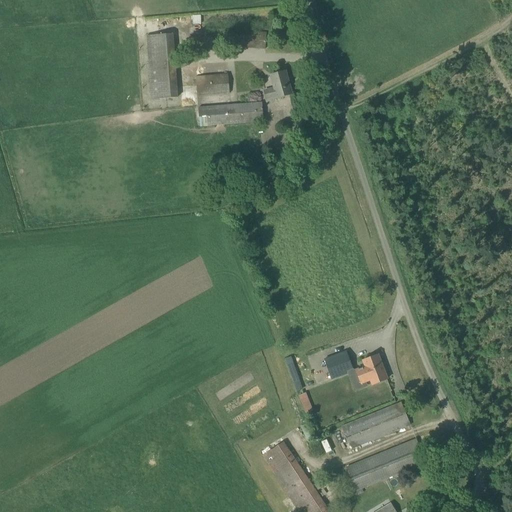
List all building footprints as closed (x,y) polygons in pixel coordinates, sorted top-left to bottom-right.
[(265,49),(267,33),(207,29),(206,45),(265,49)] [(152,100),(178,98),(173,34),(147,36),(152,100)] [(266,101),(282,96),(292,94),(286,71),(270,76),(273,87),(263,90),(266,101)] [(196,78),(197,96),(230,93),(228,74),(208,76),(196,78)] [(200,127),(264,122),(262,102),(199,108),(200,127)] [(331,379),(354,371),(346,351),(324,359),(331,379)] [(294,391),(301,390),(293,355),(286,357),(294,391)] [(372,385),(387,379),(378,355),(362,361),(364,366),(355,370),(361,385),(370,381),(372,385)] [(298,395),(305,414),(313,411),(306,392),(298,395)] [(350,449),(401,429),(411,425),(401,403),(341,427),(350,449)] [(362,488),(416,466),(426,463),(416,439),(347,467),(356,491),(358,495),(364,493),(362,488)] [(329,511),(324,503),(284,441),(263,455),(284,487),(283,488),(298,511),(329,511)] [(382,511),(396,511),(391,503),(381,509),(382,511)]
